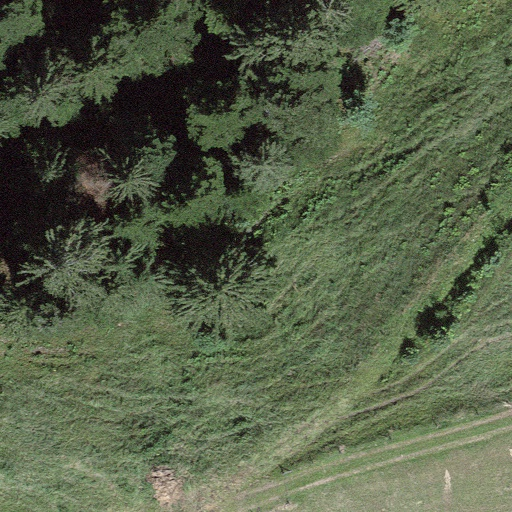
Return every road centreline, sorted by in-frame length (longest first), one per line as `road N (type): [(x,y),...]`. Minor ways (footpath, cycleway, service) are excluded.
road 1 (track): [(180,511),(419,329),(511,214)]
road 2 (track): [(511,424),(186,507)]
